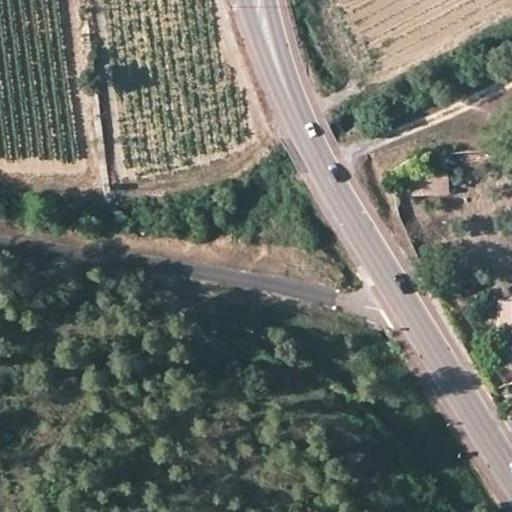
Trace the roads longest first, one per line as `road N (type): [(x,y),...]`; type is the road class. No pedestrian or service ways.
road 1 (tertiary): [(490,441),(310,142),(257,0)]
road 2 (track): [(325,170),(511,77)]
